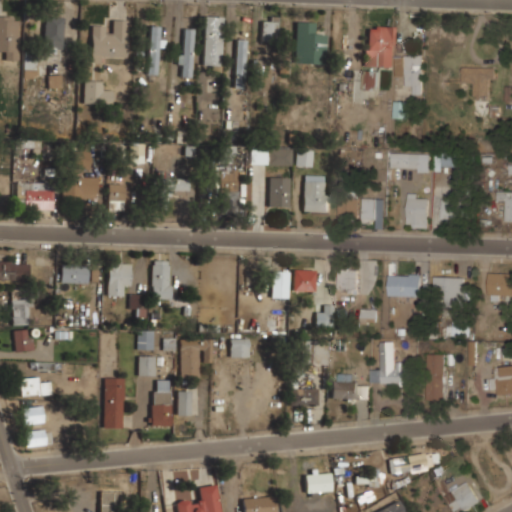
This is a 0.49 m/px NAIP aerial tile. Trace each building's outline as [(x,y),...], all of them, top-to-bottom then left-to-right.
[(0,50),(4,50),(4,60),(18,60),(18,15),(0,15),(0,50)] [(221,64),(222,15),(203,15),(202,63),(221,64)] [(63,17),(44,16),(43,48),(61,49),(63,17)] [(277,39),(277,16),(261,16),(261,39),(277,39)] [(127,19),(111,19),(111,27),(91,26),(90,58),(126,59),(127,19)] [(316,22),(295,22),(295,64),(327,64),(327,33),(316,33),(316,22)] [(160,26),(149,25),(146,73),(157,74),(160,26)] [(393,66),(393,25),(366,25),(366,66),(393,66)] [(193,28),(179,27),(178,76),(192,76),(193,28)] [(234,72),(244,72),(244,38),(234,38),(234,72)] [(414,94),(423,94),(423,54),(405,54),(405,85),(414,85),(414,94)] [(37,74),(37,55),(24,55),(24,74),(37,74)] [(497,79),(497,66),(462,66),(462,84),(473,84),(473,97),(490,97),(490,79),(497,79)] [(378,90),(378,70),(362,70),(362,90),(378,90)] [(48,85),(59,85),(59,75),(48,75),(48,85)] [(83,104),(111,104),(111,91),(102,91),(102,80),(83,80),(83,104)] [(394,118),(407,118),(407,101),(394,101),(394,118)] [(130,161),(143,161),(143,144),(130,144),(130,161)] [(231,146),(220,146),(220,160),(231,160),(231,146)] [(291,147),(270,147),(270,165),(291,165),(291,147)] [(312,148),(295,148),(295,166),(312,166),(312,148)] [(62,197),(97,197),(97,177),(78,176),(78,168),(89,168),(89,150),(64,150),(64,169),(62,169),(62,197)] [(436,152),(436,167),(462,168),(462,153),(436,152)] [(430,168),(430,154),(392,154),(392,168),(430,168)] [(218,168),(219,194),(217,194),(218,214),(237,214),(237,168),(218,168)] [(327,175),(303,174),(302,211),(326,211),(327,175)] [(268,207),(288,207),(288,177),(268,177),(268,207)] [(163,190),(189,190),(189,179),(163,179),(163,190)] [(52,181),(15,182),(16,209),(52,208),(52,181)] [(107,209),(124,209),(124,182),(107,182),(107,209)] [(511,220),(511,190),(498,190),(498,200),(506,200),(506,220),(511,220)] [(430,193),(408,193),(408,223),(430,223),(430,193)] [(358,195),(339,195),(339,217),(358,217),(358,195)] [(442,217),(461,217),(461,196),(442,196),(442,217)] [(384,197),(364,197),(364,223),(384,223),(384,197)] [(150,297),(169,297),(169,259),(150,259),(150,297)] [(0,261),(0,280),(28,280),(28,261),(0,261)] [(130,262),(107,262),(107,294),(122,294),(122,285),(130,285),(130,262)] [(60,282),(87,282),(87,266),(60,266),(60,282)] [(293,291),(313,291),(313,269),(293,269),(293,291)] [(270,298),(287,298),(287,271),(270,271),(270,298)] [(359,292),(359,271),(338,271),(338,292),(359,292)] [(511,272),(488,272),(488,295),(511,295),(511,272)] [(389,295),(422,295),(422,274),(389,274),(389,295)] [(464,276),(434,276),(434,304),(464,304),(464,276)] [(11,324),(29,324),(29,293),(11,293),(11,324)] [(128,308),(134,308),(134,317),(145,317),(145,294),(128,294),(128,308)] [(332,306),(328,306),(328,311),(315,312),(316,324),(332,324),(332,306)] [(375,308),(362,308),(362,320),(375,320),(375,308)] [(468,321),(450,321),(450,335),(468,335),(468,321)] [(32,329),(13,329),(13,350),(32,350),(32,329)] [(136,349),(153,349),(153,329),(136,329),(136,349)] [(179,337),(179,377),(200,377),(200,361),(211,361),(211,337),(179,337)] [(248,356),(248,338),(229,338),(229,356),(248,356)] [(372,383),(411,383),(411,363),(396,362),(397,340),(381,340),(381,368),(372,368),(372,383)] [(326,341),(302,341),(302,362),(326,362),(326,341)] [(445,399),(445,353),(428,353),(428,399),(445,399)] [(154,355),(137,355),(137,374),(154,375),(154,355)] [(491,377),(493,394),(511,391),(511,364),(496,366),(497,376),(491,377)] [(358,399),(358,374),(344,374),(344,380),(331,380),(331,399),(358,399)] [(20,396),(49,392),(48,382),(38,383),(38,376),(18,378),(20,396)] [(122,377),(102,377),(102,428),(122,428),(122,377)] [(170,425),(170,379),(151,379),(151,425),(170,425)] [(369,386),(358,385),(358,398),(368,398),(369,386)] [(316,404),(316,387),(289,387),(289,404),(316,404)] [(175,414),(190,414),(189,390),(175,390),(175,414)] [(22,422),(43,422),(43,406),(22,407),(22,422)] [(49,444),(49,429),(24,429),(24,444),(49,444)] [(390,472),(438,467),(437,452),(388,457),(390,472)] [(354,476),(354,485),(378,485),(377,468),(368,468),(368,476),(354,476)] [(305,492),(326,491),(326,473),(304,473),(305,492)] [(462,511),(480,500),(468,481),(447,495),(457,511),(462,511)] [(219,511),(216,483),(196,485),(198,497),(175,500),(176,511),(219,511)] [(113,511),(114,491),(99,490),(98,511),(113,511)] [(273,511),(273,495),(241,497),(242,511),(273,511)] [(374,511),(402,511),(396,500),(374,511)]
